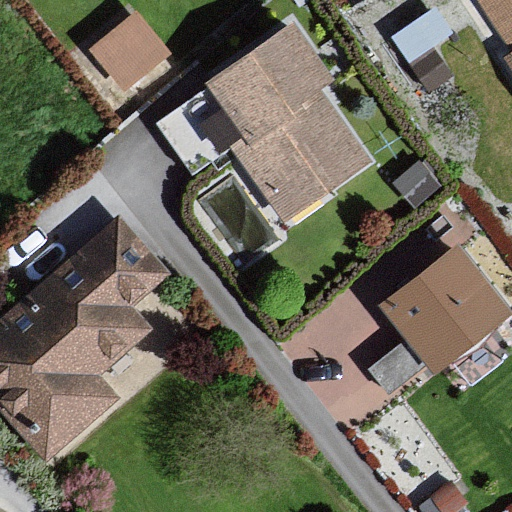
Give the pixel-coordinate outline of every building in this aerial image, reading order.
[(123,78),(174,42),(143,0),(130,0),(89,30),(123,78)] [(511,0),(490,0),(467,14),(511,89),(511,0)] [(283,26),(206,90),(234,150),(221,155),(277,237),(371,184),(310,94),(325,85),(283,26)] [(111,219),(0,311),(0,409),(44,462),(122,396),(98,368),(138,335),(119,312),(160,277),(111,219)] [(440,252),(371,307),(416,377),(491,323),(440,252)]
